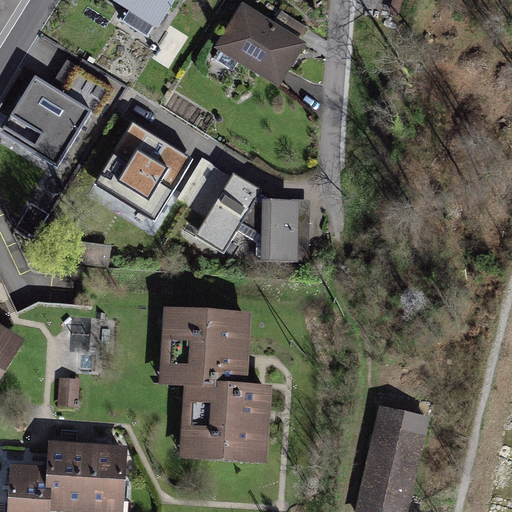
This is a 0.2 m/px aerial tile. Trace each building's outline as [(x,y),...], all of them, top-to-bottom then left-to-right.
[(100,0),(155,34),(175,0),(100,0)] [(304,50),(240,9),(214,49),(278,90),(304,50)] [(0,134),(0,148),(52,178),(104,89),(63,66),(48,91),(31,81),(0,134)] [(234,237),(255,251),(255,266),(307,269),(310,212),(265,210),(254,202),(259,194),(188,154),(160,203),(231,243),(234,237)] [(249,322),(161,317),(157,392),(181,393),(245,397),(249,322)] [(0,387),(22,351),(0,337),(0,387)] [(60,382),(59,408),(78,409),(79,383),(60,382)] [(245,397),(181,393),(177,468),(265,473),(269,398),(245,397)] [(372,439),(354,511),(353,511),(407,511),(423,451),(372,439)] [(47,511),(85,511),(89,458),(51,456),(50,466),(47,511)] [(85,511),(124,511),(127,460),(89,458),(85,511)] [(9,511),(47,511),(50,466),(12,464),(9,511)]
